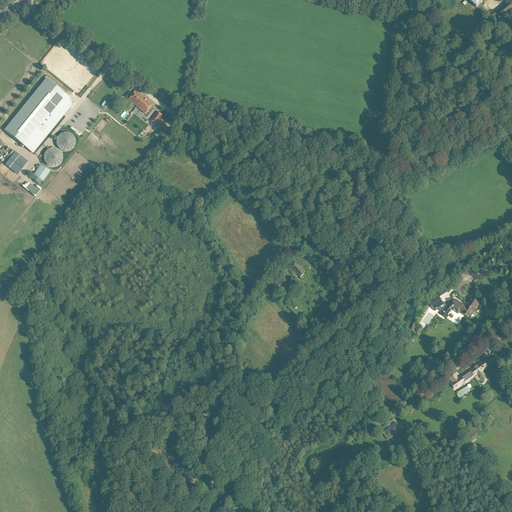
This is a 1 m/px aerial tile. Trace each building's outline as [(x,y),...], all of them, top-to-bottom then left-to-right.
[(499,11),(503,17),(511,9),(511,4),(510,2),(499,11)] [(74,101),(46,79),(4,130),(32,153),(74,101)] [(128,100),(138,108),(137,111),(138,112),(140,109),(145,114),(152,105),(140,95),(135,90),(128,100)] [(168,117),(160,110),(152,119),(161,126),(168,117)] [(58,138),(57,142),(57,146),(60,149),(64,151),(68,151),(72,149),(74,146),(75,142),(74,138),(72,135),(68,133),(64,133),(60,135),(58,138)] [(45,154),(44,158),(45,162),(47,165),(51,167),(55,167),(59,165),(62,162),(63,158),(62,154),(59,150),(55,148),(51,148),(47,150),(45,154)] [(15,151),(5,164),(17,174),(28,161),(15,151)] [(43,181),(50,170),(40,164),(33,174),(43,181)] [(306,272),(298,265),(293,270),(301,277),(306,272)] [(279,280),(277,282),(278,283),(276,285),(278,288),(280,286),(281,287),(287,281),(282,277),(279,280)] [(439,297),(430,303),(433,309),(437,306),(438,308),(443,304),(439,297)] [(466,307),(462,304),(455,299),(452,305),(448,302),(440,314),(446,318),(451,309),(458,314),(460,311),(462,312),(462,313),(470,318),(480,304),(479,303),(472,299),(473,299),(472,298),(466,307)] [(484,360),(461,377),(461,376),(458,378),(455,374),(448,378),(452,383),(450,384),(455,390),(477,374),(483,383),(488,380),(482,371),(488,366),(484,360)] [(386,430),(391,439),(396,435),(397,436),(399,434),(398,433),(402,430),(396,422),(386,430)] [(465,435),(469,441),(482,431),(477,425),(465,435)]
